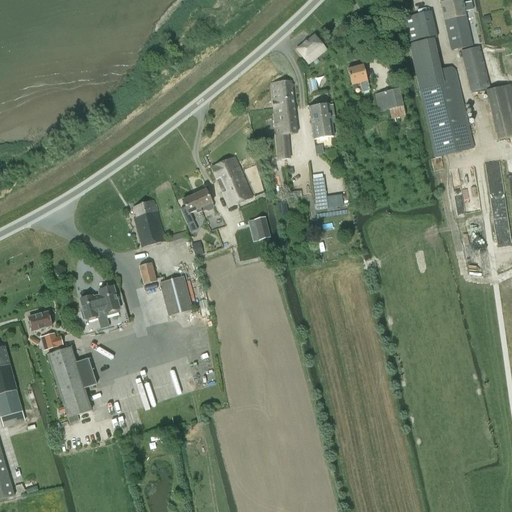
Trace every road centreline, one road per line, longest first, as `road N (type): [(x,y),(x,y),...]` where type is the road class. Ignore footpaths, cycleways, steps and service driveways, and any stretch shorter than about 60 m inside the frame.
road 1 (tertiary): [(0,238),(148,147),(317,0)]
road 2 (track): [(217,511),(188,389)]
